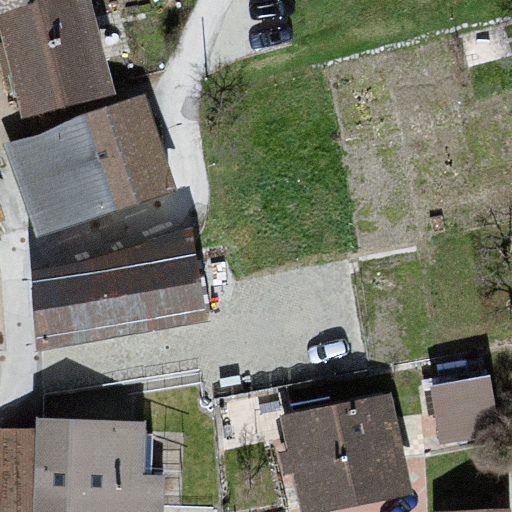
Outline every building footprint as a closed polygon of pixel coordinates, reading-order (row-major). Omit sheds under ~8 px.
[(0,0),(0,38),(64,26),(58,0),(0,0)] [(0,50),(0,79),(15,140),(89,122),(67,34),(0,50)] [(0,176),(26,264),(156,227),(130,139),(0,176)] [(24,298),(40,390),(191,365),(175,273),(24,298)] [(435,375),(440,425),(499,420),(494,369),(435,375)] [(268,446),(277,511),(384,511),(373,432),(268,446)] [(0,468),(0,511),(136,511),(137,472),(0,468)]
